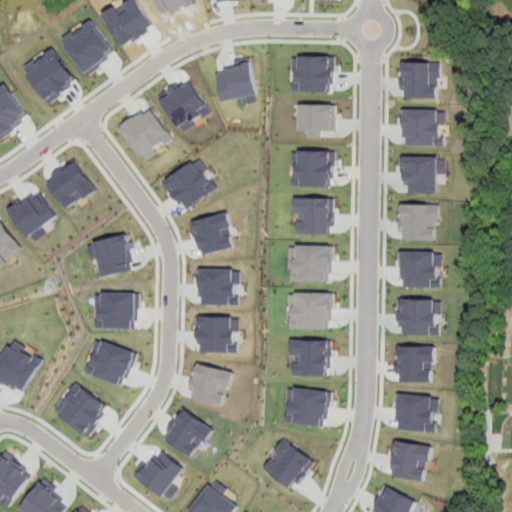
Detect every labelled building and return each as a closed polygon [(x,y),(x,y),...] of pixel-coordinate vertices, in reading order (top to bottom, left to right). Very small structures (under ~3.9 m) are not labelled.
[(51,102),(80,82),(55,46),(30,63),(35,70),(31,73),(51,102)] [(294,91),(336,92),(336,56),(293,55),(293,70),(295,70),(294,91)] [(243,97),(244,104),(260,101),(251,57),(236,60),(237,67),(217,71),(223,101),(243,97)] [(439,98),(439,85),(432,85),(432,78),(442,78),(442,62),(407,61),(406,82),(403,82),(403,90),(407,90),(407,97),(439,98)] [(0,135),(2,138),(32,117),(7,80),(0,84),(0,135)] [(160,96),(185,132),(196,124),(193,120),(202,115),(204,118),(214,112),(191,80),(185,84),(184,81),(160,96)] [(338,103),(300,104),(301,130),(309,130),(309,137),(323,137),(323,130),(339,130),(338,103)] [(146,161),(159,152),(157,149),(173,138),(152,107),(122,127),(146,161)] [(447,110),(404,109),(403,145),(443,145),(443,124),(446,124),(447,110)] [(296,185),(336,186),(337,151),(294,150),(294,164),(297,164),(296,185)] [(447,156),(405,156),(404,192),(438,192),(439,174),(446,174),(447,156)] [(164,180),(183,210),(219,188),(200,158),(164,180)] [(97,188),(77,160),(48,181),(68,209),(97,188)] [(43,226),(59,215),(40,189),(11,210),(34,242),(48,232),(43,226)] [(335,198),(298,197),(298,213),(308,213),(308,220),(301,220),(301,233),(335,233),(335,198)] [(440,204),(402,204),(402,239),(436,240),(436,228),(429,228),(429,220),(440,220),(440,204)] [(191,220),(200,256),(236,247),(233,235),(226,237),(224,228),(233,226),(229,211),(191,220)] [(0,265),(24,247),(5,222),(0,225),(0,265)] [(104,276),(136,269),(128,234),(89,243),(92,259),(100,257),(104,276)] [(292,245),(292,260),(297,260),(297,275),(293,275),(294,281),(332,282),(332,273),(335,273),(335,245),(292,245)] [(444,251),(401,251),(401,287),(441,287),(441,266),(444,266),(444,251)] [(240,304),(240,283),(242,283),(243,269),(200,268),(200,304),(240,304)] [(294,327),(334,328),(335,292),(292,291),(291,307),(294,307),(294,327)] [(98,327),(138,328),(139,293),(99,292),(98,327)] [(443,299),(399,298),(399,334),(441,335),(441,314),(443,314),(443,299)] [(239,351),(239,331),(242,331),(241,316),(199,316),(199,352),(239,351)] [(88,372),(127,385),(138,352),(99,338),(88,372)] [(297,375),(331,376),(332,339),(294,339),(294,355),(304,355),(304,363),(297,363),(297,375)] [(0,379),(24,394),(43,361),(12,343),(0,363),(0,379)] [(438,346),(400,345),(399,381),(434,382),(434,370),(427,369),(427,361),(437,362),(438,346)] [(235,371),(199,363),(191,398),(224,405),(228,390),(231,390),(235,371)] [(57,408),(91,435),(106,414),(104,412),(109,406),(79,382),(73,390),(70,387),(57,408)] [(328,426),(332,391),(290,386),(288,402),(290,402),(288,422),(328,426)] [(397,429),(436,432),(438,412),(441,412),(442,395),(399,393),(397,429)] [(217,428),(185,407),(165,437),(194,456),(205,440),(208,442),(217,428)] [(317,460),(286,439),(266,469),(296,489),(317,460)] [(394,476),(426,480),(428,464),(432,464),(435,445),(399,440),(394,476)] [(187,467),(161,449),(141,477),(172,499),(181,487),(175,483),(187,467)] [(0,497),(13,505),(33,475),(21,467),(24,462),(7,450),(0,460),(0,497)] [(236,511),(241,505),(226,495),(231,488),(217,478),(192,511),(236,511)] [(65,511),(73,501),(43,481),(22,511),(65,511)] [(374,511),(416,511),(421,502),(388,485),(374,511)]
